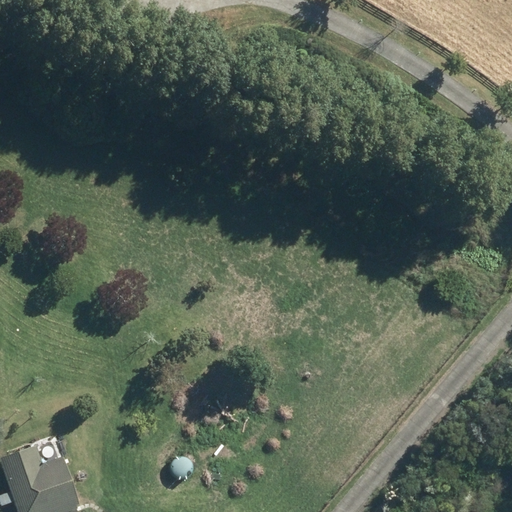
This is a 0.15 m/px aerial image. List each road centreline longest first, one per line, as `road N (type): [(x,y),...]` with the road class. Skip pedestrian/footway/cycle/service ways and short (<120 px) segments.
road 1 (track): [(511,149),(377,49),(273,0)]
road 2 (track): [(344,511),(511,308)]
